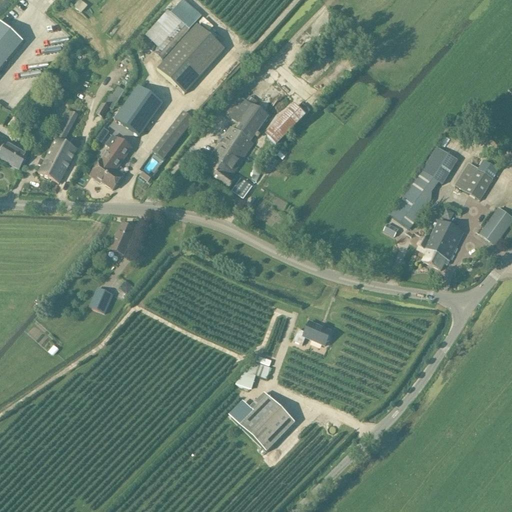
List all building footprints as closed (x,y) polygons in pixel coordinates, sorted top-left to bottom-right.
[(78,2),(72,7),(77,12),(83,7),(78,2)] [(182,2),(171,15),(182,24),(189,31),(201,19),(182,2)] [(145,36),(159,49),(182,24),(171,15),(166,12),(145,36)] [(213,29),(203,20),(199,24),(209,33),(213,29)] [(162,62),(189,31),(182,24),(159,49),(154,55),(162,62)] [(0,70),(22,44),(0,25),(0,70)] [(224,51),(204,32),(197,26),(157,71),(184,95),(224,51)] [(315,42),(291,69),(296,74),(320,47),(315,42)] [(170,96),(145,78),(138,88),(162,106),(170,96)] [(108,94),(102,105),(109,109),(113,111),(124,92),(117,88),(112,96),(108,94)] [(139,138),(162,106),(138,88),(115,121),(139,138)] [(254,137),(268,118),(238,97),(225,116),(254,137)] [(103,119),(109,109),(102,105),(96,115),(103,119)] [(275,146),(305,116),(296,107),(267,137),(275,146)] [(78,117),(67,112),(53,139),(56,141),(44,164),(41,162),(38,166),(42,168),(38,175),(49,181),(53,174),(54,175),(55,174),(53,173),(55,170),(55,169),(62,156),(58,154),(63,145),(78,117)] [(183,114),(152,153),(163,162),(194,123),(183,114)] [(33,129),(22,148),(29,152),(40,134),(33,129)] [(216,163),(233,175),(254,145),(231,129),(211,158),(202,171),(208,175),(216,163)] [(101,144),(107,133),(101,130),(95,141),(101,144)] [(0,138),(0,151),(2,152),(0,155),(0,159),(19,171),(27,156),(2,141),(3,140),(0,138)] [(110,151),(102,162),(115,171),(123,160),(131,150),(118,140),(117,141),(112,138),(106,147),(110,151)] [(49,181),(58,185),(59,186),(76,152),(71,149),(63,145),(58,154),(62,156),(55,169),(55,170),(53,173),(55,174),(54,175),(53,174),(49,181)] [(456,162),(436,149),(422,172),(407,192),(409,193),(390,218),(408,231),(428,204),(429,196),(438,184),(442,186),(456,162)] [(263,169),(270,175),(278,165),(272,159),(263,169)] [(115,171),(102,162),(101,162),(90,178),(96,182),(97,180),(113,192),(123,177),(115,171)] [(237,178),(233,175),(216,163),(208,175),(228,190),(237,178)] [(468,165),(454,187),(479,203),(492,182),(477,173),(478,171),(468,165)] [(144,172),(139,177),(147,184),(152,178),(144,172)] [(241,181),(232,193),(243,200),(252,188),(241,181)] [(446,210),(442,218),(450,222),(454,214),(446,210)] [(494,247),(511,222),(511,220),(498,210),(479,236),(494,247)] [(431,254),(449,263),(463,235),(439,223),(428,243),(435,246),(431,254)] [(124,256),(135,231),(121,225),(110,251),(124,256)] [(387,226),(383,233),(394,239),(398,232),(387,226)] [(447,267),(449,263),(431,254),(435,246),(428,243),(421,239),(417,247),(427,252),(422,263),(440,272),(444,265),(447,267)] [(104,316),(113,297),(97,290),(89,309),(104,316)] [(298,331),(293,343),(302,347),(305,339),(324,348),(326,344),(328,343),(330,339),(329,337),(331,333),(309,324),(304,334),(298,331)] [(48,354),(53,358),(58,352),(53,348),(48,354)] [(257,358),(255,363),(269,368),(270,363),(257,358)] [(266,383),(271,370),(252,364),(247,376),(266,383)] [(254,414),(240,428),(266,454),(294,425),(264,395),(249,410),(254,414)]
